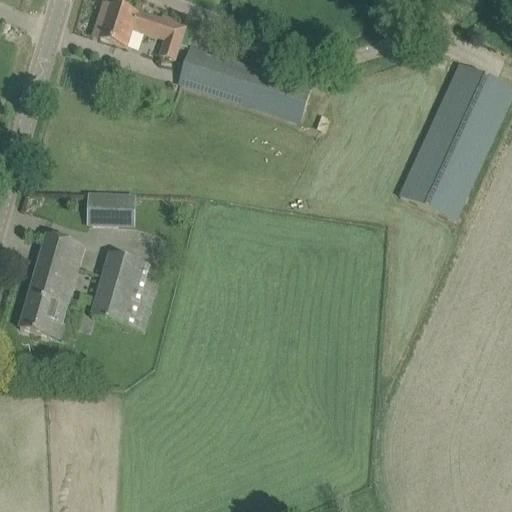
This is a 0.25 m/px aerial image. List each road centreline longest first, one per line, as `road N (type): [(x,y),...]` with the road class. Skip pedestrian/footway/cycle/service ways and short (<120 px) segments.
road 1 (unclassified): [(163,0),(321,59),(402,43),(471,0)]
road 2 (unclassified): [(0,212),(60,0)]
